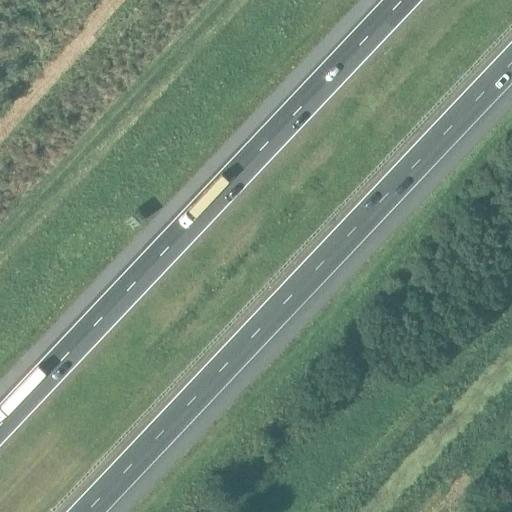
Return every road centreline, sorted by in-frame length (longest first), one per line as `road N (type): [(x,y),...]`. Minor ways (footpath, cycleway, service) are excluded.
road 1 (motorway): [(88,511),(511,64)]
road 2 (motorway): [(402,0),(0,424)]
